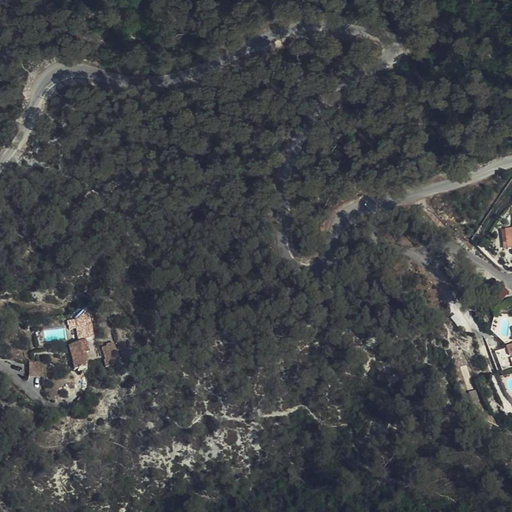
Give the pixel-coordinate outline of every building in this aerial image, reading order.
[(511,224),(505,225),(506,235),(496,235),(496,256),(511,255),(511,224)] [(79,322),(78,335),(88,335),(88,322),(79,322)] [(78,352),(78,335),(75,337),(70,338),(62,339),(62,364),(71,365),(71,361),(73,361),(74,352),(78,352)] [(511,335),(501,341),(505,352),(496,356),(496,358),(479,364),(486,386),(503,381),(511,376),(511,335)] [(102,346),(106,365),(120,363),(116,344),(102,346)] [(30,377),(42,376),(41,361),(29,362),(30,377)] [(511,376),(503,381),(511,405),(511,376)]
